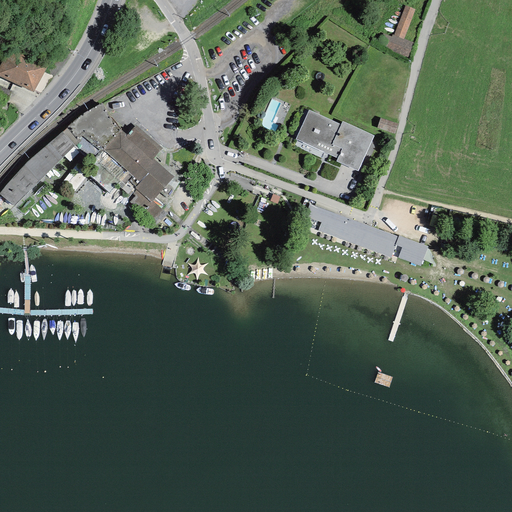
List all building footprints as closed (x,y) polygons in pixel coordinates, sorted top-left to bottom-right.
[(405,38),(416,7),(406,3),(395,34),(405,38)] [(47,66),(10,47),(5,57),(0,66),(0,76),(33,93),(47,66)] [(374,136),(343,121),(341,125),(309,110),(295,140),(297,141),(294,146),(322,158),(324,152),(337,158),(336,161),(358,171),(374,136)] [(398,124),(380,118),(376,128),(394,134),(398,124)] [(162,149),(136,125),(126,135),(121,129),(86,170),(85,171),(88,174),(109,194),(117,184),(129,194),(135,187),(137,189),(151,202),(153,201),(175,177),(152,158),(162,149)] [(24,165),(0,193),(0,195),(14,206),(39,181),(79,143),(67,128),(24,165)] [(74,191),(88,174),(85,171),(86,170),(77,163),(62,181),(74,191)] [(168,215),(153,201),(151,202),(137,189),(132,193),(135,196),(129,203),(155,228),(168,215)] [(398,236),(309,204),(301,225),(390,258),(391,255),(420,266),(427,246),(398,236)]
